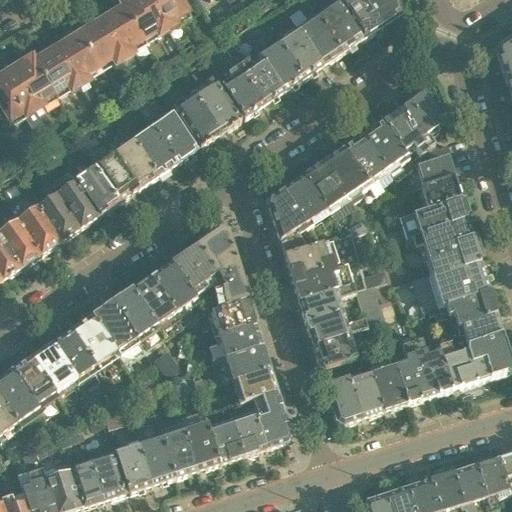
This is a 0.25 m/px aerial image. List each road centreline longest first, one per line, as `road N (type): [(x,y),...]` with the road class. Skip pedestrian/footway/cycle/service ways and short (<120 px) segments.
road 1 (residential): [(328,476),(231,184)]
road 2 (residential): [(0,336),(231,184)]
road 3 (residential): [(231,184),(447,35)]
road 4 (residential): [(511,240),(447,35)]
road 5 (residential): [(328,476),(511,417)]
